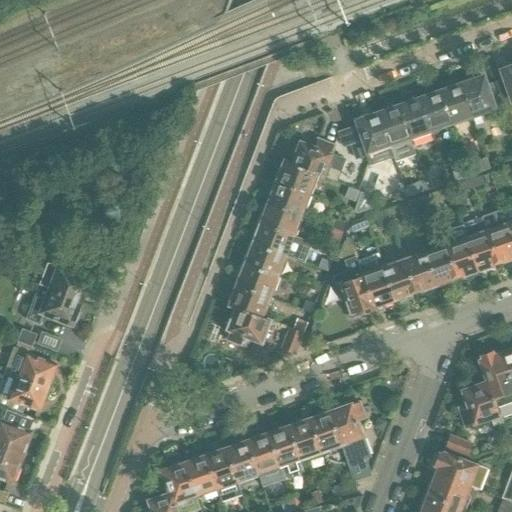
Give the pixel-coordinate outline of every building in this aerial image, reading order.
[(511,64),(504,67),(504,70),(502,71),(504,79),(495,82),(507,115),(511,113),(511,112),(511,64)] [(470,82),(462,85),(474,119),(481,116),(483,121),(476,124),(480,138),(490,134),(485,122),(497,118),(483,78),(481,78),(479,76),(471,79),(470,82)] [(449,89),(441,92),(453,126),(474,119),(462,85),(460,86),(458,83),(450,86),(449,89)] [(428,97),(420,99),(432,133),(453,126),(441,92),(439,93),(437,90),(430,93),(428,97)] [(408,104),(400,107),(412,141),(432,133),(420,99),(419,100),(416,98),(409,100),(408,104)] [(387,111),(379,114),(391,148),(412,141),(400,107),(398,107),(395,105),(388,108),(387,111)] [(394,157),(391,148),(379,114),(370,117),(367,115),(360,117),(359,121),(357,122),(360,129),(348,133),(354,151),(366,147),(369,156),(365,157),(368,166),(394,157)] [(326,177),(325,178),(336,182),(345,159),(333,154),(337,145),(317,138),(313,148),(300,144),(298,150),(295,148),(289,163),(285,162),(326,177)] [(486,158),(479,161),(482,170),(489,168),(486,158)] [(482,170),(479,161),(467,165),(471,174),(482,170)] [(278,181),(276,182),(311,195),(318,176),(325,178),(326,177),(285,162),(282,171),(278,171),(276,178),(278,181)] [(452,172),(455,180),(468,175),(465,168),(452,172)] [(430,178),(433,187),(448,182),(445,173),(430,178)] [(480,176),(469,180),(472,189),(483,185),(480,176)] [(352,177),(348,187),(358,191),(362,181),(352,177)] [(404,186),(408,196),(428,189),(424,179),(404,186)] [(472,189),(469,180),(457,184),(461,193),(472,189)] [(273,195),(269,204),(303,216),(311,195),(276,182),(277,184),(273,185),(270,192),(273,195)] [(358,191),(348,187),(345,197),(354,200),(358,191)] [(360,192),(359,197),(353,211),(357,214),(375,207),(373,201),(368,195),(360,192)] [(429,194),(407,202),(410,212),(433,204),(429,194)] [(262,222),(261,223),(295,236),(303,216),(269,204),(266,212),(263,212),(260,219),(262,222)] [(511,207),(503,210),(507,221),(511,236),(511,207)] [(391,224),(386,210),(374,214),(379,228),(391,224)] [(44,231),(48,220),(25,211),(17,233),(39,242),(44,231)] [(348,230),(349,231),(354,233),(368,228),(365,217),(350,222),(348,230)] [(466,236),(477,270),(479,269),(481,271),(489,269),(490,266),(498,263),(486,229),(482,217),(461,224),(466,236)] [(336,218),(332,228),(342,231),(346,221),(336,218)] [(511,236),(507,221),(486,229),(498,263),(507,260),(509,262),(511,260),(511,236)] [(257,236),(254,244),(287,257),(295,236),(261,223),(261,225),(257,226),(255,233),(257,236)] [(439,227),(444,243),(456,277),(465,274),(467,276),(475,273),(475,271),(477,270),(466,236),(454,240),(450,229),(446,225),(439,227)] [(342,231),(332,228),(326,244),(336,248),(342,231)] [(343,241),(339,253),(354,252),(350,239),(343,241)] [(444,243),(424,250),(436,285),(437,284),(440,286),(448,283),(448,280),(456,277),(444,243)] [(246,263),(245,264),(279,277),(287,257),(254,244),(251,253),(247,253),(244,260),(246,263)] [(424,250),(403,258),(415,292),(423,289),(426,291),(434,288),(434,285),(436,285),(424,250)] [(362,272),(374,306),(381,304),(384,306),(392,303),(392,300),(394,299),(382,265),(378,254),(358,261),(362,272)] [(403,258),(382,265),(394,299),(395,299),(398,301),(406,298),(406,295),(415,292),(403,258)] [(321,259),(317,268),(327,272),(330,262),(321,259)] [(0,263),(0,270),(3,272),(17,277),(21,265),(8,260),(6,263),(1,261),(0,263)] [(241,277),(238,286),(272,298),(279,277),(245,264),(245,267),(242,267),(239,274),(241,277)] [(58,266),(50,289),(81,300),(84,291),(87,291),(90,283),(89,280),(89,278),(58,266)] [(327,272),(317,268),(313,278),(323,282),(327,272)] [(374,306),(362,272),(360,273),(353,276),(340,280),(346,297),(348,303),(344,304),(350,319),(361,315),(360,311),(364,310),(366,313),(376,310),(374,306)] [(41,312),(50,289),(41,285),(37,295),(34,294),(25,320),(40,326),(44,314),(41,312)] [(231,304),(230,306),(271,322),(271,321),(264,318),(272,298),(238,286),(235,294),(231,294),(229,301),(231,304)] [(81,300),(50,289),(41,312),(44,314),(72,324),(72,322),(75,322),(78,314),(77,311),(81,300)] [(305,299),(301,309),(311,313),(315,302),(305,299)] [(271,322),(230,306),(230,307),(234,308),(228,323),(232,324),(227,336),(242,341),(244,336),(263,343),(271,322)] [(311,313),(301,309),(296,320),(307,324),(311,313)] [(281,349),(295,354),(304,333),(290,327),(281,349)] [(18,342),(32,347),(37,335),(23,329),(18,342)] [(14,348),(5,371),(47,388),(56,365),(31,356),(34,348),(32,347),(18,342),(15,348),(14,348)] [(502,353),(511,381),(511,345),(508,347),(507,351),(502,353)] [(479,361),(486,382),(488,381),(493,398),(497,408),(511,402),(511,381),(502,353),(494,355),(491,353),(482,356),(481,360),(479,361)] [(47,388),(5,371),(0,384),(0,404),(20,412),(23,404),(39,410),(47,388)] [(488,381),(486,382),(480,384),(476,382),(468,385),(467,389),(465,389),(471,404),(470,404),(470,406),(466,408),(472,425),(490,419),(493,427),(502,423),(497,408),(493,398),(488,381)] [(338,410),(330,413),(341,447),(363,439),(356,421),(362,419),(356,404),(349,406),(345,403),(338,406),(338,410)] [(317,418),(309,420),(321,454),(341,447),(330,413),(328,414),(324,411),(317,413),(317,418)] [(296,425),(289,428),(300,462),(321,454),(309,420),(307,421),(304,418),(297,420),(296,425)] [(0,449),(21,458),(30,433),(0,421),(0,449)] [(275,432),(268,435),(279,469),(278,469),(282,478),(286,477),(287,479),(300,475),(299,472),(303,471),(300,462),(289,428),(286,428),(283,425),(276,428),(275,432)] [(254,440),(247,442),(259,476),(278,469),(279,469),(268,435),(265,436),(262,433),(255,435),(254,440)] [(450,434),(449,436),(445,449),(446,449),(446,448),(469,457),(473,445),(451,436),(451,435),(450,434)] [(233,447),(226,450),(238,484),(259,476),(247,442),(245,443),(241,440),(234,442),(233,447)] [(212,454),(205,457),(217,491),(221,502),(242,495),(238,484),(226,450),(224,450),(220,447),(213,450),(212,454)] [(21,458),(0,449),(0,477),(12,482),(21,458)] [(436,473),(469,486),(479,490),(487,470),(443,453),(442,455),(438,456),(435,465),(438,468),(436,473)] [(192,462),(184,464),(196,498),(217,491),(205,457),(203,458),(199,455),(192,457),(192,462)] [(347,464),(353,481),(354,481),(354,483),(369,477),(370,474),(364,457),(347,464)] [(163,472),(170,495),(175,506),(196,498),(184,464),(182,465),(179,462),(172,464),(171,469),(163,472)] [(426,494),(427,494),(461,507),(469,486),(436,473),(433,480),(429,481),(425,490),(428,492),(426,494)] [(354,481),(353,481),(332,488),(335,499),(357,492),(354,483),(354,481)] [(511,489),(506,487),(502,499),(511,502),(511,489)] [(310,492),(314,505),(323,502),(319,489),(310,492)] [(422,509),(420,511),(459,511),(461,507),(427,494),(427,496),(423,497),(419,506),(422,509)] [(177,511),(175,506),(170,495),(149,502),(152,511),(177,511)] [(296,497),(289,500),(293,511),(301,508),(296,497)] [(356,509),(361,497),(359,497),(347,500),(356,509)] [(511,502),(502,499),(496,511),(509,511),(511,506),(511,502)] [(290,511),(293,511),(289,500),(281,503),(284,511),(290,511)]
